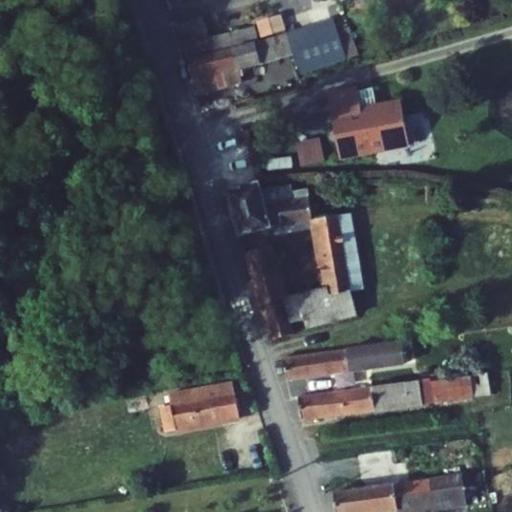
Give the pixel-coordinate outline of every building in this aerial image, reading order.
[(180,0),(184,11),(221,1),(220,0),(180,0)] [(209,60),(270,42),(298,33),(301,45),(335,35),(328,14),(265,27),(226,38),(224,33),(200,39),(206,61),(209,60)] [(209,60),(213,80),(254,69),(256,74),(277,68),(270,42),(209,60)] [(338,97),(339,107),(370,103),(369,94),(338,97)] [(339,107),(344,164),(416,158),(412,113),(371,117),(370,103),(339,107)] [(304,166),(326,162),(322,138),(299,143),(304,166)] [(240,197),(255,242),(276,236),(332,232),(329,197),(320,197),(319,190),(263,194),(261,191),(240,197)] [(511,228),(457,236),(463,282),(511,275),(511,228)] [(260,258),(281,325),(320,313),(351,303),(370,297),(359,230),(339,232),(346,288),(300,302),(283,251),(260,258)] [(351,303),(355,330),(375,326),(370,297),(351,303)] [(281,325),(288,345),(327,333),(320,313),(281,325)] [(301,367),(304,387),(389,373),(388,367),(393,366),(396,384),(415,381),(409,349),(301,367)] [(313,400),(317,425),(449,407),(450,413),(509,405),(505,373),(313,400)] [(189,426),(191,433),(257,421),(252,394),(178,407),(182,428),(189,426)] [(354,499),(355,511),(481,511),(500,509),(496,483),(479,485),(479,483),(354,499)]
